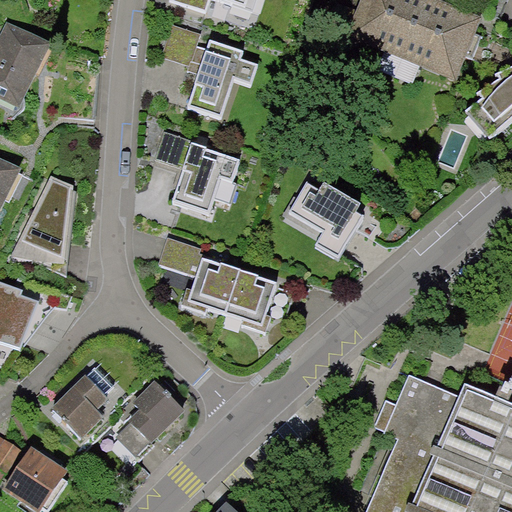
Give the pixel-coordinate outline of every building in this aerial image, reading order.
[(169,0),(167,5),(204,18),(209,1),(248,14),(253,0),(169,0)] [(479,27),(410,0),(368,0),(350,45),(383,58),(376,75),(412,89),(419,73),(455,87),(479,27)] [(50,49),(3,26),(0,31),(0,101),(17,111),(50,49)] [(198,39),(174,31),(164,61),(187,69),(189,63),(204,68),(189,112),(220,123),(231,91),(251,97),(260,71),(241,65),(244,56),(210,45),(207,55),(194,51),(198,39)] [(464,120),(487,142),(511,122),(511,71),(495,78),(464,120)] [(241,157),(162,134),(154,162),(180,170),(169,207),(205,217),(215,183),(233,188),(241,157)] [(0,204),(16,173),(0,164),(0,204)] [(364,219),(305,186),(288,216),(323,236),(314,251),(338,265),(364,219)] [(199,251),(166,240),(156,270),(189,281),(181,306),(221,319),(236,279),(195,264),(199,251)] [(274,291),(236,279),(223,321),(261,333),(274,291)] [(99,366),(48,414),(80,449),(102,428),(91,417),(121,390),(99,366)] [(457,401),(409,380),(395,413),(385,409),(375,432),(400,443),(369,511),(511,511),(511,408),(463,387),(457,401)] [(182,418),(151,386),(129,408),(138,417),(126,428),(130,432),(111,453),(124,468),(135,465),(182,418)] [(29,452),(0,439),(0,461),(18,469),(1,497),(21,511),(47,511),(67,483),(29,452)]
